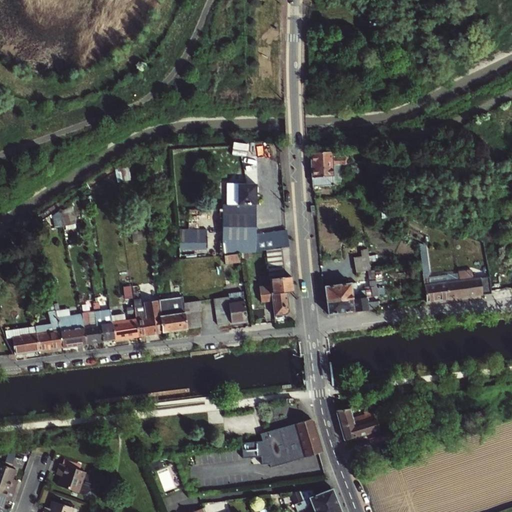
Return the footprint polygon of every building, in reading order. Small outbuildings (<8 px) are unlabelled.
[(333,156),(332,150),(311,152),(314,186),(335,184),(334,177),(333,164),(340,163),(346,163),(345,155),(333,156)] [(136,180),(121,182),(123,197),(138,195),(136,180)] [(229,185),(229,204),(257,204),(257,184),(229,185)] [(257,204),(229,204),(224,204),(226,254),(242,252),(267,249),(284,248),(290,247),(288,231),(258,235),(257,204)] [(56,224),(77,223),(76,208),(55,210),(56,224)] [(207,238),(180,238),(180,248),(207,248),(207,238)] [(293,275),(286,276),(284,248),(267,249),(271,284),(260,285),(262,301),(273,300),(275,315),(286,313),(290,309),(288,291),(294,290),(293,275)] [(427,250),(419,250),(421,260),(425,299),(426,300),(491,293),(490,282),(481,277),(432,283),(427,250)] [(368,266),(366,255),(352,257),(353,267),(368,266)] [(371,295),(370,288),(358,290),(355,293),(352,294),(351,282),(325,285),(327,302),(353,298),(352,297),(371,295)] [(175,295),(159,297),(161,307),(168,306),(168,301),(176,300),(175,295)] [(329,314),(373,308),(373,305),(378,305),(377,298),(371,299),(371,295),(352,297),(353,298),(327,302),(329,314)] [(232,322),(231,315),(230,306),(229,301),(228,296),(216,298),(217,307),(218,317),(219,324),(232,322)] [(145,297),(134,299),(135,307),(146,305),(145,297)] [(201,319),(200,311),(203,310),(202,299),(185,302),(185,305),(186,312),(187,321),(188,328),(200,327),(202,326),(201,319)] [(229,301),(230,306),(231,315),(232,322),(247,320),(245,299),(229,301)] [(139,335),(163,332),(161,315),(159,304),(146,305),(135,307),(137,319),(139,335)] [(39,350),(64,346),(63,341),(61,330),(58,319),(55,305),(47,306),(51,327),(48,328),(47,324),(35,325),(37,333),(39,350)] [(163,332),(188,328),(187,321),(186,312),(185,305),(180,306),(181,312),(161,315),(163,332)] [(105,340),(116,339),(113,323),(112,315),(111,310),(97,312),(99,325),(95,326),(96,332),(103,331),(105,340)] [(89,343),(105,340),(103,331),(96,332),(95,326),(99,325),(97,312),(83,314),(83,316),(85,324),(85,326),(89,343)] [(116,339),(139,335),(137,319),(126,321),(125,313),(112,315),(113,323),(116,339)] [(83,316),(58,319),(61,330),(63,341),(64,346),(89,343),(85,326),(85,324),(83,316)] [(20,336),(10,337),(11,343),(14,343),(16,353),(39,350),(37,333),(35,325),(19,328),(20,336)] [(9,329),(10,337),(20,336),(19,328),(9,329)] [(354,418),(349,408),(337,410),(345,439),(347,438),(380,428),(375,410),(365,413),(365,415),(354,418)] [(483,410),(464,416),(467,430),(487,424),(483,410)] [(312,419),(310,418),(265,431),(270,445),(284,441),(290,461),(293,460),(318,453),(323,451),(315,422),(314,421),(313,420),(312,419)] [(318,453),(293,460),(296,470),(322,463),(318,453)] [(85,470),(79,468),(71,466),(73,462),(63,459),(61,463),(58,462),(56,468),(62,470),(61,474),(57,484),(78,491),(79,490),(83,492),(90,489),(94,476),(85,473),(85,470)] [(0,485),(14,490),(16,484),(11,482),(12,478),(15,469),(0,463),(0,485)] [(14,490),(0,485),(0,506),(2,507),(5,498),(6,495),(11,497),(14,490)] [(283,496),(285,503),(293,500),(297,511),(310,506),(309,503),(311,502),(315,511),(340,511),(342,511),(333,488),(314,495),(312,489),(299,491),(298,490),(283,496)] [(41,511),(71,511),(73,507),(52,500),(49,507),(48,511),(43,509),(41,511)]
